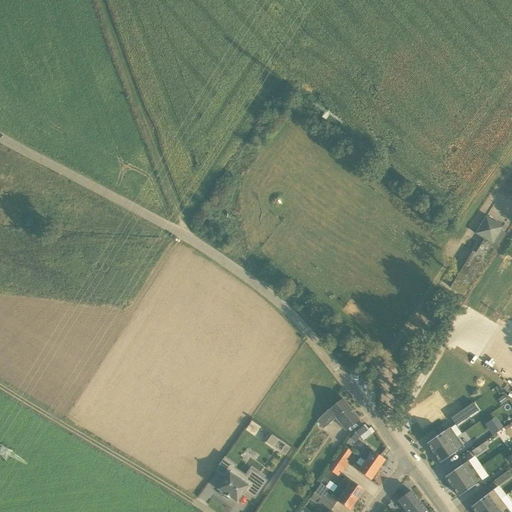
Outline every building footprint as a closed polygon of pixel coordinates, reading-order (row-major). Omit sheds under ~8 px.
[(495,250),(506,234),(501,231),(503,227),(486,216),(475,233),(484,239),(476,253),(472,251),(450,287),(463,296),(485,259),(484,258),(490,247),(495,250)] [(414,242),(411,262),(430,265),(433,245),(414,242)] [(421,405),(411,412),(418,421),(419,420),(424,427),(432,421),(433,422),(433,421),(433,420),(436,418),(437,419),(437,418),(439,416),(444,423),(451,418),(461,411),(456,403),(448,409),(438,395),(422,407),(421,405)] [(359,420),(342,398),(315,420),(322,428),(334,419),(344,431),(359,420)] [(461,411),(451,418),(456,425),(471,415),(465,408),(461,411)] [(253,421),(247,430),(264,441),(270,432),(253,421)] [(499,422),(488,430),(492,436),(503,428),(499,422)] [(433,451),(450,440),(443,430),(427,441),(433,451)] [(349,450),(358,438),(354,432),(343,447),(351,453),(352,452),(349,450)] [(289,448),(272,435),(267,442),(274,447),(279,440),(285,445),(280,452),(284,455),(289,448)] [(450,440),(433,451),(440,461),(457,450),(450,440)] [(469,457),(485,449),(483,444),(466,452),(469,457)] [(343,470),(349,462),(346,460),(351,453),(343,447),(333,462),(343,470)] [(360,459),(377,470),(384,460),(366,447),(358,457),(360,459)] [(247,486),(230,473),(235,465),(224,457),(215,471),(226,478),(217,489),(224,494),(224,495),(229,498),(236,502),(244,491),(254,498),(266,481),(256,473),(247,486)] [(370,480),(377,470),(360,459),(365,462),(361,467),(355,463),(354,462),(351,467),(370,480)] [(338,477),(343,470),(333,462),(328,470),(338,477)] [(452,485),(468,474),(461,464),(445,475),(452,485)] [(468,474),(452,485),(458,495),(475,483),(468,474)] [(503,480),(499,475),(494,479),(497,484),(503,480)] [(356,500),(363,490),(345,477),(343,480),(349,485),(345,492),(356,500)] [(349,510),(356,500),(345,492),(337,487),(333,492),(321,483),(314,492),(333,506),(337,502),(349,510)] [(493,490),(471,507),(474,511),(483,511),(500,499),(493,490)] [(410,491),(398,500),(406,510),(418,500),(410,491)] [(324,507),(320,511),(330,511),(333,506),(314,492),(310,498),(324,507)] [(509,511),(500,499),(483,511),(509,511)] [(418,500),(406,510),(407,511),(421,511),(425,510),(418,500)]
